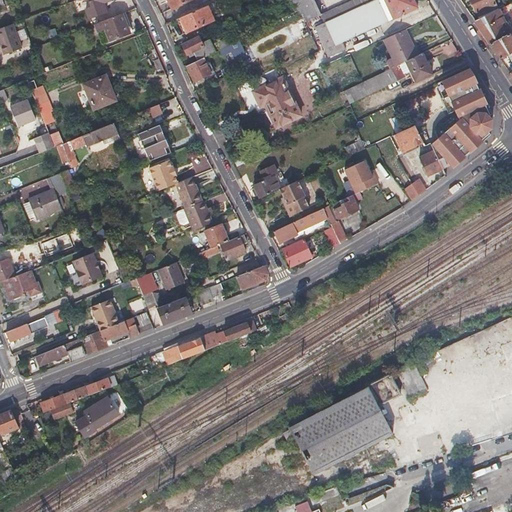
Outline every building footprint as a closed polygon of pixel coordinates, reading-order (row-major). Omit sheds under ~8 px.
[(165,0),(170,11),(193,0),(165,0)] [(289,0),(295,13),(300,10),(306,24),(317,19),(317,18),(308,0),(289,0)] [(329,59),(337,55),(346,51),(343,44),(416,9),(412,0),(376,0),(321,26),(315,29),(329,59)] [(354,0),(317,18),(317,19),(321,26),(376,0),(354,0)] [(494,5),(491,0),(470,0),(477,13),(494,5)] [(177,20),(180,27),(183,34),(214,21),(208,7),(177,20)] [(490,44),(510,34),(497,9),(474,20),(490,44)] [(104,30),(108,40),(129,32),(122,13),(94,24),(97,32),(104,30)] [(12,23),(0,27),(0,44),(4,55),(21,48),(12,23)] [(406,61),(417,55),(413,47),(404,30),(383,40),(396,66),(406,61)] [(511,32),(510,34),(490,44),(500,59),(511,52),(511,32)] [(216,43),(218,50),(224,47),(232,43),(229,36),(216,43)] [(203,57),(209,54),(215,51),(210,41),(201,46),(198,38),(182,45),(186,55),(193,51),(197,60),(203,57)] [(235,49),(238,54),(240,59),(227,65),(231,74),(250,65),(239,40),(232,43),(224,47),(227,53),(235,49)] [(421,54),(417,55),(406,61),(410,71),(415,81),(432,74),(422,53),(421,54)] [(207,65),(203,57),(197,60),(187,65),(194,82),(214,73),(210,64),(207,65)] [(472,73),(469,67),(434,84),(444,105),(450,102),(454,110),(455,111),(434,130),(437,137),(432,144),(435,150),(442,168),(451,165),(454,169),(492,140),(490,135),(493,133),(494,125),(491,120),(494,119),(472,73)] [(343,91),(346,97),(349,103),(397,81),(391,68),(343,91)] [(116,99),(111,87),(106,75),(84,84),(93,108),(116,99)] [(264,105),(270,117),(276,130),(302,118),(283,76),(252,90),(260,107),(264,105)] [(41,86),(30,90),(34,100),(36,105),(44,102),(41,94),(44,93),(41,86)] [(170,98),(152,106),(156,115),(174,108),(170,98)] [(26,99),(9,106),(17,125),(34,118),(26,99)] [(450,102),(444,105),(447,113),(454,110),(450,102)] [(72,150),(98,140),(102,138),(103,142),(118,136),(112,122),(61,142),(66,155),(68,161),(75,158),(72,150)] [(414,125),(403,130),(392,136),(400,152),(422,142),(414,125)] [(56,131),(48,134),(49,137),(53,145),(55,144),(61,142),(56,131)] [(49,137),(35,142),(39,151),(53,145),(49,137)] [(62,163),(68,161),(66,155),(61,142),(55,144),(62,163)] [(435,150),(427,153),(419,156),(426,175),(442,168),(435,150)] [(170,167),(167,160),(149,168),(159,190),(175,184),(178,183),(174,176),(176,175),(172,166),(170,167)] [(355,193),(378,183),(374,176),(372,177),(369,171),(363,160),(344,170),(355,193)] [(282,181),(283,181),(284,180),(281,173),(277,175),(273,165),(260,171),(263,178),(252,184),(256,190),(253,192),(255,197),(258,196),(259,199),(279,189),(284,187),(282,181)] [(27,199),(31,210),(35,220),(60,210),(55,197),(67,192),(59,174),(48,178),(52,189),(27,199)] [(186,208),(201,202),(191,178),(178,183),(175,184),(186,208)] [(418,179),(404,189),(412,200),(426,190),(418,179)] [(296,181),(284,187),(279,189),(283,197),(287,205),(285,207),(288,215),(292,215),(308,208),(303,196),(296,181)] [(345,203),(341,205),(342,208),(334,212),(338,219),(359,209),(354,200),(352,195),(343,199),(345,203)] [(331,205),(334,212),(342,208),(341,205),(345,203),(343,199),(331,205)] [(194,230),(203,226),(213,223),(204,201),(201,202),(186,208),(185,209),(194,230)] [(321,210),(325,218),(332,214),(328,206),(321,210)] [(82,221),(88,218),(83,207),(77,210),(82,221)] [(300,228),(305,226),(310,223),(311,226),(326,219),(325,218),(321,210),(296,221),(300,228)] [(335,234),(338,233),(342,231),(336,220),(329,223),(335,234)] [(221,244),(240,237),(237,230),(227,234),(223,224),(205,231),(212,248),(221,244)] [(273,232),(275,238),(278,243),(297,235),(291,224),(273,232)] [(240,237),(221,244),(227,259),(246,251),(243,245),(240,237)] [(281,250),(285,259),(290,268),(312,258),(303,239),(281,250)] [(73,261),(77,273),(82,284),(102,276),(92,253),(73,261)] [(0,283),(3,282),(14,277),(6,258),(0,260),(0,283)] [(165,287),(182,280),(175,263),(158,270),(165,287)] [(250,285),(250,284),(249,283),(257,280),(257,282),(266,279),(268,274),(264,266),(236,277),(241,289),(250,285)] [(3,282),(4,285),(5,288),(4,288),(8,298),(14,300),(25,296),(24,294),(28,292),(29,294),(30,297),(41,293),(37,282),(35,283),(30,271),(25,273),(22,274),(14,277),(3,282)] [(152,271),(138,277),(145,291),(159,285),(152,271)] [(183,283),(182,280),(165,287),(166,290),(183,283)] [(208,288),(202,291),(196,293),(201,306),(213,301),(208,288)] [(152,292),(143,295),(148,310),(157,306),(152,292)] [(184,298),(171,303),(158,308),(164,324),(191,314),(184,298)] [(136,311),(142,308),(139,300),(132,303),(136,311)] [(106,303),(88,310),(97,332),(101,330),(115,325),(106,303)] [(117,324),(122,337),(123,337),(122,334),(127,332),(128,335),(130,338),(153,329),(147,312),(117,324)] [(46,316),(6,333),(10,343),(50,327),(46,316)] [(222,328),(211,333),(200,337),(200,338),(205,350),(249,333),(251,333),(247,323),(224,332),(222,328)] [(120,338),(122,337),(117,324),(115,325),(101,330),(105,341),(110,339),(118,335),(120,338)] [(107,347),(105,341),(101,330),(97,332),(81,338),(87,355),(107,347)] [(205,350),(200,338),(178,346),(177,346),(182,359),(205,350)] [(64,345),(68,354),(70,361),(85,356),(78,339),(64,345)] [(40,365),(68,354),(64,345),(57,347),(36,356),(40,365)] [(178,360),(182,359),(177,346),(173,347),(178,360)] [(136,361),(141,374),(148,371),(143,359),(136,361)] [(287,430),(287,431),(288,432),(280,436),(285,446),(293,442),(312,479),(391,437),(376,408),(400,396),(389,377),(287,430)] [(84,386),(87,395),(110,386),(106,378),(84,386)] [(69,402),(77,399),(87,395),(84,386),(63,394),(66,403),(69,402)] [(511,434),(511,393),(489,401),(501,438),(511,434)] [(51,409),(66,403),(63,394),(41,402),(45,411),(51,409)] [(73,420),(82,435),(94,427),(94,426),(117,412),(106,394),(81,409),(84,413),(73,420)] [(66,403),(51,409),(54,418),(72,411),(69,402),(66,403)] [(0,414),(0,428),(2,434),(18,427),(10,410),(0,414)] [(417,443),(420,451),(423,459),(411,463),(412,467),(442,457),(434,433),(424,436),(425,440),(417,443)] [(12,482),(17,479),(12,468),(7,470),(12,482)] [(6,485),(12,482),(7,470),(1,472),(6,485)] [(427,510),(463,495),(458,482),(422,498),(427,510)]
